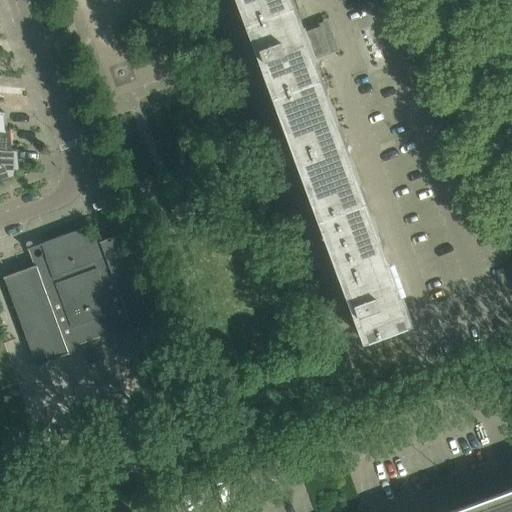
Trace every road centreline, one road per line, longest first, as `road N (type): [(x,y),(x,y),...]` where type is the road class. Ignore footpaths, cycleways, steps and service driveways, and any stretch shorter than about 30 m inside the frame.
road 1 (residential): [(0,223),(64,199),(80,168),(19,0)]
road 2 (unclassified): [(511,199),(439,0)]
